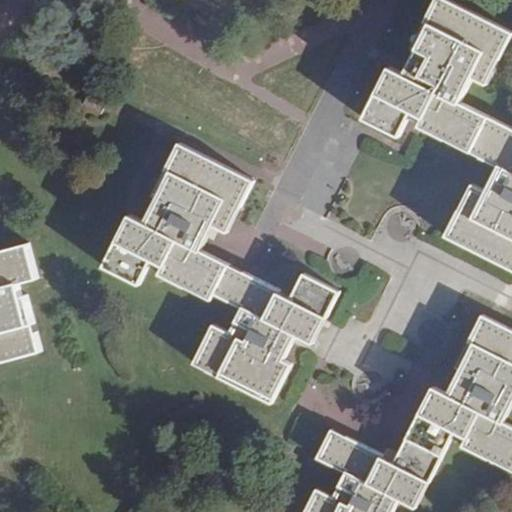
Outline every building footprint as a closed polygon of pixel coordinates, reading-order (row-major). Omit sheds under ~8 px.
[(487,83),(511,31),(511,30),(451,0),(434,0),(411,45),(415,47),(403,73),(390,66),(365,117),(398,133),(411,108),(424,115),(419,126),(498,164),(484,190),(472,184),(446,233),(511,266),(511,126),(460,101),(474,76),(487,83)] [(334,126),(323,151),(349,163),(361,138),(334,126)] [(229,231),(255,179),(180,141),(154,193),(158,196),(146,221),(131,213),(105,266),(140,283),(152,257),(165,264),(160,272),(212,299),(215,291),(245,307),(232,332),(216,323),(196,361),(272,401),(293,362),(285,357),(298,334),(314,342),(340,291),(306,274),(293,299),(280,292),(282,289),(202,248),(215,224),(229,231)] [(411,180),(446,189),(454,157),(418,148),(411,180)] [(319,159),(313,171),(338,183),(343,172),(319,159)] [(0,360),(42,350),(27,295),(22,296),(19,282),(38,277),(29,243),(0,250),(0,360)] [(334,496),(318,488),(305,511),(392,511),(400,497),(416,505),(454,428),(470,437),(465,444),(511,467),(511,424),(504,421),(511,404),(511,329),(482,314),(456,365),(461,367),(449,392),(434,385),(396,463),(383,456),(384,454),(333,428),(319,455),(347,470),(334,496)]
